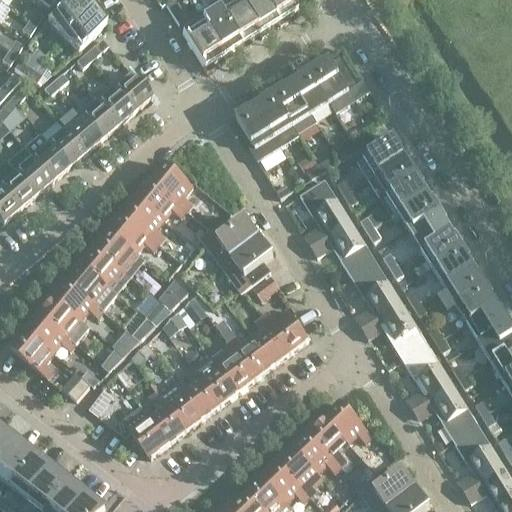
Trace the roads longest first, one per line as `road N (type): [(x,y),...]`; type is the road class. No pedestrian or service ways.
road 1 (residential): [(0,385),(154,502),(353,359)]
road 2 (residential): [(353,359),(201,105)]
road 3 (tertiary): [(511,266),(355,15)]
road 4 (residential): [(0,274),(201,105)]
road 5 (residential): [(448,511),(353,359)]
road 6 (residential): [(201,105),(355,15)]
road 7 (residential): [(201,105),(131,0)]
